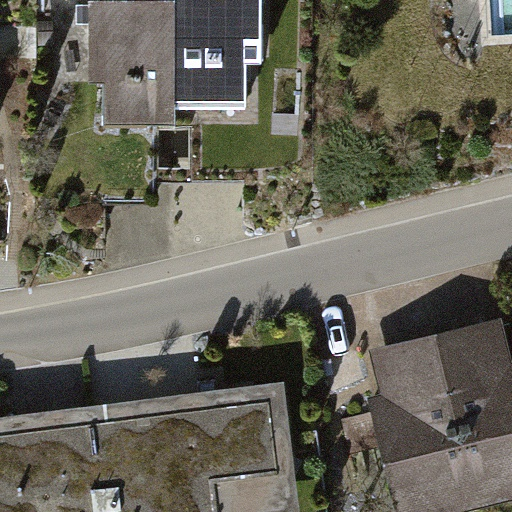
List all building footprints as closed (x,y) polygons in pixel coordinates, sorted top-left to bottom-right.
[(184,0),(185,19),(184,116),(268,116),(268,0),(184,0)] [(185,19),(101,19),(100,138),(184,138),(184,116),(185,19)] [(511,362),(502,323),(443,338),(484,508),(511,500),(511,362)] [(379,353),(391,401),(375,405),(401,511),(465,511),(484,508),(443,338),(379,353)] [(293,392),(130,416),(144,511),(307,488),(293,392)] [(0,434),(0,511),(142,511),(144,511),(130,416),(0,434)] [(144,511),(142,511),(310,511),(307,488),(144,511)]
